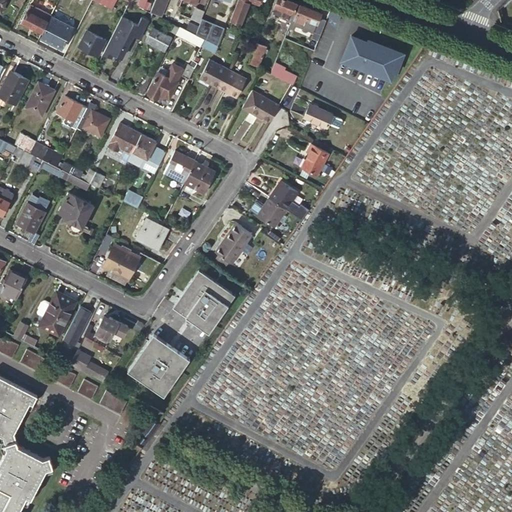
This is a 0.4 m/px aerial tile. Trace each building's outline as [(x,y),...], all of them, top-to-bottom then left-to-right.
[(128,0),(148,10),(152,1),(148,0),(128,0)] [(155,0),(151,12),(161,16),(168,0),(155,0)] [(243,21),(251,0),(260,4),(261,0),(239,0),(233,17),(243,21)] [(294,12),(298,2),(292,0),(273,0),(273,3),(275,5),(285,9),(282,16),(282,17),(287,19),(286,23),(289,24),(294,12)] [(23,20),(43,31),(51,13),(31,3),(23,20)] [(319,18),(322,11),(301,3),(297,13),(294,12),(289,24),(289,26),(295,29),(297,24),(314,30),(319,18)] [(272,12),(282,16),(285,9),(275,5),(272,12)] [(190,18),(200,23),(205,11),(195,7),(190,18)] [(73,26),(53,16),(42,38),(62,48),(73,26)] [(121,16),(103,55),(121,63),(132,37),(139,40),(149,19),(141,16),(137,23),(121,16)] [(186,29),(196,34),(200,23),(190,18),(186,29)] [(326,21),(319,18),(314,30),(311,39),(318,42),(326,21)] [(169,29),(177,33),(180,28),(172,24),(169,29)] [(200,36),(196,34),(186,29),(180,26),(180,28),(177,33),(202,45),(204,39),(200,36)] [(172,37),(153,27),(146,41),(165,50),(172,37)] [(219,46),(223,35),(204,27),(200,36),(204,39),(218,45),(219,46)] [(80,45),(98,54),(106,39),(88,30),(80,45)] [(397,71),(404,52),(369,39),(369,41),(352,34),(343,59),(391,78),(395,70),(397,71)] [(204,39),(202,45),(215,52),(218,45),(204,39)] [(249,61),(258,66),(267,45),(256,41),(249,61)] [(219,88),(229,68),(210,59),(200,78),(219,88)] [(275,61),(271,72),(292,83),(296,74),(284,68),(285,66),(275,61)] [(162,73),(159,72),(148,92),(159,97),(161,93),(169,98),(178,80),(176,79),(182,67),(173,63),(169,71),(164,68),(162,73)] [(183,75),(188,78),(194,67),(192,65),(188,64),(183,75)] [(247,78),(229,68),(219,88),(237,98),(247,78)] [(29,79),(12,70),(0,93),(0,95),(16,103),(29,79)] [(57,87),(40,79),(25,108),(42,116),(57,87)] [(150,82),(144,79),(139,90),(144,93),(150,82)] [(272,120),(281,104),(253,88),(244,104),(250,107),(244,117),(253,122),(255,117),(263,121),(266,116),(272,120)] [(71,125),(77,127),(83,116),(78,114),(83,104),(65,95),(57,112),(74,120),(71,125)] [(98,103),(91,100),(83,116),(77,127),(81,130),(83,125),(102,135),(110,118),(101,114),(102,112),(95,109),(98,103)] [(310,104),(304,117),(328,129),(329,127),(334,117),(334,116),(310,104)] [(334,117),(329,127),(337,132),(339,131),(343,123),(342,121),(334,117)] [(133,150),(141,133),(121,122),(109,144),(118,149),(120,146),(131,152),(133,150)] [(21,132),(14,145),(16,146),(24,149),(31,153),(36,141),(37,140),(21,132)] [(156,140),(141,133),(133,150),(147,158),(156,140)] [(14,145),(4,139),(0,137),(0,146),(12,153),(16,146),(14,145)] [(43,159),(57,166),(59,161),(63,155),(36,141),(31,153),(43,159)] [(329,153),(311,144),(307,152),(309,153),(302,167),(317,175),(329,153)] [(20,157),(24,149),(16,146),(12,153),(20,157)] [(40,166),(43,159),(31,153),(24,149),(20,157),(18,161),(37,171),(40,166)] [(164,171),(184,181),(195,160),(176,150),(169,165),(167,165),(164,171)] [(66,179),(69,172),(57,166),(43,159),(40,166),(66,179)] [(195,160),(184,181),(204,192),(215,170),(195,160)] [(57,166),(69,172),(83,179),(84,180),(86,175),(83,173),(84,171),(65,161),(64,164),(59,161),(57,166)] [(101,174),(89,169),(86,175),(84,180),(90,183),(96,186),(101,174)] [(83,179),(69,172),(66,179),(80,186),(83,179)] [(84,180),(83,179),(80,186),(87,189),(90,183),(84,180)] [(270,197),(287,208),(298,192),(282,180),(270,197)] [(0,212),(2,214),(13,193),(0,186),(0,212)] [(137,207),(142,197),(128,190),(123,200),(137,207)] [(93,204),(68,191),(58,211),(66,215),(64,218),(82,226),(93,204)] [(284,213),(287,208),(270,197),(257,214),(275,226),(280,219),(283,221),(287,216),(284,213)] [(27,202),(18,219),(26,223),(25,225),(35,230),(45,211),(27,202)] [(168,228),(146,218),(136,237),(158,248),(168,228)] [(216,251),(219,253),(229,260),(232,261),(251,233),(235,222),(216,251)] [(114,237),(106,233),(99,249),(106,252),(114,237)] [(122,249),(115,245),(105,264),(127,276),(137,256),(128,252),(130,248),(124,245),(122,249)] [(229,260),(219,253),(215,259),(225,265),(229,260)] [(16,297),(27,277),(11,269),(0,289),(16,297)] [(196,270),(172,311),(210,333),(234,293),(196,270)] [(76,300),(57,290),(51,302),(45,315),(40,323),(59,333),(76,300)] [(45,315),(51,302),(45,299),(43,299),(38,310),(39,312),(45,315)] [(75,346),(91,311),(79,305),(63,341),(75,346)] [(107,321),(102,319),(96,330),(111,338),(115,330),(124,334),(128,325),(110,316),(109,318),(107,321)] [(14,334),(34,345),(37,339),(24,332),(28,325),(21,321),(14,334)] [(20,344),(0,334),(0,349),(13,357),(20,344)] [(126,373),(164,397),(189,358),(151,334),(126,373)] [(48,359),(28,349),(22,361),(42,372),(48,359)] [(89,356),(75,349),(68,362),(71,364),(82,369),(85,363),(89,356)] [(85,363),(82,369),(91,374),(94,368),(85,363)] [(77,375),(56,364),(50,376),(70,388),(77,375)] [(225,382),(211,378),(205,400),(231,408),(232,403),(236,405),(243,381),(237,379),(237,378),(227,375),(225,382)] [(38,396),(26,390),(6,379),(0,376),(0,434),(5,437),(9,450),(0,467),(0,468),(4,471),(0,477),(0,486),(1,487),(0,488),(0,511),(20,511),(29,497),(34,499),(48,469),(55,467),(53,456),(46,458),(19,444),(15,432),(30,403),(34,405),(38,396)] [(99,387),(84,379),(78,391),(92,399),(99,387)] [(127,402),(107,391),(100,404),(121,415),(127,402)] [(145,441),(159,421),(153,417),(139,437),(145,441)]
